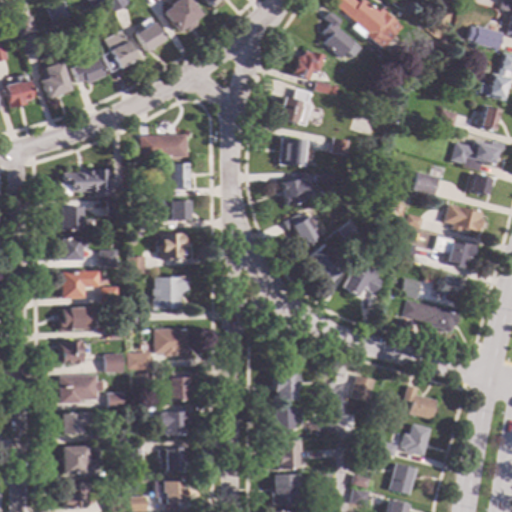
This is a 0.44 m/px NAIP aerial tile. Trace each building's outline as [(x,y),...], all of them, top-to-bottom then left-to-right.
[(121,0),(124,5),(108,13),(101,0),(121,0)] [(183,0),(196,16),(189,22),(192,26),(183,32),(180,28),(173,33),(158,14),(166,8),(164,6),(172,0),(183,0)] [(218,0),(208,9),(201,0),(218,0)] [(348,0),(354,4),(357,0),(373,13),(377,9),(388,19),(387,21),(396,28),(386,41),(387,42),(383,46),(382,45),(378,50),(362,37),(360,39),(347,28),(351,24),(329,6),(334,0),(348,0)] [(497,0),(511,3),(511,36),(501,34),(507,13),(495,9),(497,0)] [(65,18),(48,25),(41,8),(59,1),(65,18)] [(336,22),(331,28),(356,49),(347,59),(341,53),(336,59),(318,45),(323,39),(317,34),(325,25),(319,20),(325,12),(336,22)] [(31,32),(16,36),(12,22),(27,17),(31,32)] [(148,24),(150,23),(160,40),(148,48),(149,50),(143,54),(142,52),(140,53),(130,35),(139,29),(136,24),(144,19),(148,24)] [(497,33),(492,51),(466,43),(467,43),(460,41),(464,27),(471,29),(471,26),(497,33)] [(130,59),(105,73),(96,57),(104,52),(99,41),(116,32),(130,59)] [(35,52),(20,56),(15,40),(30,35),(35,52)] [(307,54),(307,53),(319,57),(313,73),(307,71),(303,81),(288,76),(293,62),(292,60),(293,58),(297,57),(298,57),(300,52),(307,54)] [(511,57),(511,65),(510,73),(505,71),(497,102),(479,96),(480,92),(474,90),(476,82),(482,84),(485,73),(491,75),(497,53),(511,57)] [(89,60),(91,59),(98,77),(80,84),(79,81),(78,81),(70,84),(64,69),(83,62),(81,57),(87,54),(89,60)] [(65,91),(42,99),(36,81),(42,79),(38,69),(55,63),(65,91)] [(21,82),(23,82),(28,103),(4,109),(0,91),(0,86),(13,83),(12,79),(20,77),(21,82)] [(325,86),(322,95),(308,92),(311,82),(325,86)] [(334,88),(332,97),(324,95),(327,87),(334,88)] [(304,95),(302,102),(305,108),(299,128),(271,120),(277,98),(286,101),(289,90),(304,95)] [(494,110),(489,129),(473,124),(478,105),(494,110)] [(452,114),(448,130),(432,126),(436,110),(452,114)] [(398,124),(393,128),(388,122),(393,118),(398,124)] [(182,158),(135,160),(134,137),(181,136),(182,158)] [(299,141),(298,149),(306,150),(306,153),(307,154),(307,157),(306,159),(305,161),(297,160),(297,169),(272,166),(275,138),(299,141)] [(342,142),(340,156),(325,154),(327,140),(342,142)] [(485,145),(486,142),(499,145),(497,151),(493,150),(489,166),(476,162),(473,171),(457,166),(458,163),(445,159),(450,142),(466,147),(468,141),(485,145)] [(184,190),(164,190),(163,165),(183,164),(184,190)] [(439,169),(436,178),(425,176),(428,166),(439,169)] [(102,180),(104,180),(104,197),(87,197),(87,193),(65,193),(65,196),(55,197),(54,185),(57,185),(57,174),(78,174),(78,172),(86,172),(86,171),(102,170),(102,180)] [(434,179),(429,197),(408,191),(413,173),(434,179)] [(328,185),(308,184),(308,175),(328,175),(328,185)] [(486,179),(482,196),(465,191),(470,175),(486,179)] [(294,189),(296,188),(297,194),(301,193),(303,201),(296,202),(296,203),(279,206),(275,183),(292,181),(294,189)] [(161,197),(147,198),(146,189),(160,188),(161,197)] [(373,193),(368,197),(365,193),(370,189),(373,193)] [(117,217),(100,218),(100,201),(116,200),(117,217)] [(165,202),(183,202),(183,221),(164,221),(163,210),(153,211),(153,201),(164,200),(165,202)] [(476,213),(475,218),(479,219),(477,228),(474,228),(473,232),(463,229),(463,233),(445,228),(446,224),(439,222),(444,204),(476,213)] [(75,221),(85,220),(86,231),(54,232),(53,209),(75,208),(75,221)] [(418,219),(416,230),(401,226),(404,215),(418,219)] [(308,231),(305,232),(310,240),(297,248),(285,227),(301,218),(308,231)] [(148,231),(133,231),(133,220),(148,220),(148,231)] [(353,233),(341,243),(332,231),(344,222),(353,233)] [(177,243),(180,243),(181,250),(174,250),(175,260),(155,260),(154,246),(151,246),(151,241),(154,241),(154,235),(177,234),(177,243)] [(472,246),(471,250),(474,251),(473,256),(469,255),(468,258),(466,258),(465,262),(462,260),(461,269),(439,263),(443,252),(430,249),(434,236),(472,246)] [(80,249),(75,249),(75,261),(54,262),(54,239),(79,239),(80,249)] [(411,247),(407,263),(392,259),(396,243),(411,247)] [(330,261),(332,259),(338,266),(331,272),(334,276),(324,283),(322,280),(319,281),(301,258),(317,245),(330,261)] [(110,269),(94,269),(93,252),(110,252),(110,269)] [(138,275),(122,276),(121,257),(138,256),(138,275)] [(372,275),(369,279),(375,283),(367,296),(361,292),(362,290),(357,287),(351,298),(336,288),(343,277),(341,276),(345,270),(347,271),(352,262),(372,275)] [(90,288),(75,288),(78,291),(78,295),(76,297),(76,299),(54,300),(53,273),(90,272),(90,288)] [(465,282),(460,300),(432,293),(436,275),(465,282)] [(180,294),(174,295),(175,310),(151,310),(151,311),(146,311),(146,301),(148,300),(148,297),(146,297),(146,290),(147,290),(147,279),(173,278),(173,277),(180,277),(180,294)] [(416,283),(412,301),(395,296),(400,279),(416,283)] [(111,304),(95,305),(94,289),(110,288),(111,304)] [(454,315),(451,326),(448,325),(446,333),(415,325),(416,322),(397,317),(401,301),(454,315)] [(85,313),(92,312),(93,323),(88,323),(88,327),(86,328),(86,331),(53,332),(53,328),(52,328),(51,323),(53,323),(53,322),(52,322),(51,317),(56,316),(55,309),(85,308),(85,313)] [(139,325),(121,325),(121,308),(138,308),(139,325)] [(119,339),(102,339),(101,323),(118,322),(119,339)] [(181,354),(171,354),(171,357),(158,357),(158,354),(148,354),(147,331),(181,330),(181,354)] [(72,342),(72,343),(74,343),(74,350),(76,350),(77,355),(74,355),(74,364),(54,365),(53,347),(56,347),(56,344),(65,343),(65,341),(72,342)] [(145,370),(121,371),(121,354),(144,353),(145,370)] [(116,374),(97,374),(96,355),(115,354),(116,374)] [(147,389),(132,389),(131,375),(147,375),(147,389)] [(89,383),(95,383),(95,392),(89,392),(90,401),(73,401),(74,404),(53,405),(52,378),(89,376),(89,383)] [(291,389),(289,389),(290,402),(270,403),(269,393),(267,393),(267,391),(265,391),(265,386),(267,386),(267,377),(291,376),(291,389)] [(368,381),(362,403),(343,398),(350,376),(368,381)] [(183,401),(164,402),(164,393),(159,393),(159,385),(160,385),(160,382),(161,380),(182,379),(183,401)] [(329,402),(313,402),(312,385),(328,384),(329,402)] [(413,390),(411,396),(432,402),(426,421),(403,415),(407,403),(399,401),(402,387),(413,390)] [(117,409),(101,409),(101,394),(116,394),(117,409)] [(286,409),(296,409),(296,425),(286,425),(286,430),(268,431),(267,409),(286,409)] [(138,424),(123,425),(122,411),(137,410),(138,424)] [(182,423),(179,423),(180,436),(160,437),(161,439),(153,440),(152,427),(153,427),(153,416),(156,415),(156,414),(182,412),(182,423)] [(82,432),(74,432),(74,435),(55,436),(54,415),(81,414),(82,432)] [(329,437),(312,437),(311,419),(329,418),(329,437)] [(425,430),(418,457),(400,453),(401,450),(396,449),(400,435),(405,436),(408,425),(425,430)] [(109,443),(90,443),(90,428),(109,427),(109,443)] [(295,460),(291,461),(292,469),(272,470),(272,460),(267,460),(267,449),(272,449),(271,442),(295,441),(295,460)] [(392,447),(389,458),(373,453),(376,442),(392,447)] [(138,460),(130,460),(130,458),(123,458),(123,446),(137,446),(138,460)] [(96,465),(77,465),(77,474),(56,475),(55,448),(95,447),(96,465)] [(178,449),(178,461),(182,461),(183,469),(179,469),(179,472),(161,473),(160,469),(156,469),(155,452),(160,451),(160,449),(178,449)] [(413,470),(410,481),(408,481),(404,496),(384,491),(391,464),(413,470)] [(292,506),(267,506),(266,489),(268,488),(268,476),(292,475),(292,506)] [(329,494),(312,495),(312,475),(328,475),(329,494)] [(349,476),(365,480),(362,490),(346,485),(349,476)] [(180,489),(184,489),(184,496),(180,496),(180,504),(157,505),(156,497),(151,498),(150,483),(179,481),(180,489)] [(78,484),(82,484),(83,493),(79,493),(80,508),(57,509),(57,497),(59,497),(59,494),(63,494),(63,491),(60,491),(60,484),(78,483),(78,484)] [(364,493),(362,507),(346,504),(349,490),(364,493)] [(119,511),(103,511),(103,498),(119,498),(119,511)] [(142,511),(126,511),(126,498),(141,498),(142,511)] [(403,506),(403,508),(404,508),(403,511),(382,511),(386,501),(403,506)]
